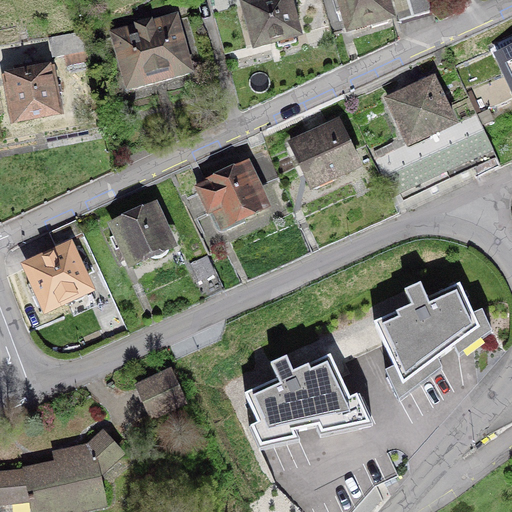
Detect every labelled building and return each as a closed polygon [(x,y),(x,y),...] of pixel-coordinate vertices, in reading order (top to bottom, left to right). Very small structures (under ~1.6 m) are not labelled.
[(256,0),(244,4),(255,46),(277,40),(278,47),(295,43),(293,35),(297,34),(287,0),(256,0)] [(343,11),(349,30),(371,23),(372,28),(386,23),(385,19),(390,17),(385,0),(334,0),(333,0),(336,13),(343,11)] [(396,0),(402,21),(431,12),(427,0),(396,0)] [(137,30),(115,36),(129,90),(152,84),(148,75),(187,65),(174,20),(152,26),(151,21),(136,25),(137,30)] [(57,57),(86,51),(82,32),(53,37),(57,57)] [(434,54),(439,64),(451,58),(446,48),(434,54)] [(511,49),(500,55),(511,82),(511,49)] [(5,78),(13,118),(59,110),(51,69),(44,70),(42,63),(15,68),(17,75),(5,78)] [(387,100),(407,143),(407,144),(429,134),(429,136),(454,125),(453,123),(433,79),(416,86),(415,84),(402,90),(404,92),(387,100)] [(114,115),(125,152),(148,145),(137,109),(114,115)] [(407,144),(407,143),(380,155),(394,185),(463,153),(476,179),(501,167),(476,113),(453,123),(454,125),(429,136),(429,134),(407,144)] [(511,115),(497,122),(511,151),(511,150),(511,115)] [(358,166),(338,123),(321,131),(320,129),(307,135),(308,137),(291,145),(304,174),(310,172),(315,184),(334,175),(334,177),(358,166)] [(247,140),(251,148),(264,141),(260,133),(247,140)] [(216,211),(223,227),(266,208),(254,182),(276,173),(266,149),(243,159),(246,166),(197,189),(208,214),(216,211)] [(363,192),(349,198),(362,228),(376,221),(363,192)] [(128,257),(130,263),(149,255),(154,258),(161,257),(166,254),(168,247),(170,246),(154,208),(114,226),(118,235),(110,239),(120,261),(128,257)] [(49,233),(55,246),(82,234),(76,220),(49,233)] [(39,294),(46,310),(70,299),(76,301),(83,298),(84,292),(89,290),(69,247),(26,267),(34,283),(27,286),(32,298),(39,294)] [(189,265),(202,294),(220,286),(206,257),(189,265)] [(411,307),(374,324),(402,387),(479,329),(459,285),(427,300),(420,285),(404,292),(411,307)] [(245,395),(264,439),(358,419),(330,357),(293,373),(286,358),(271,365),(277,380),(245,395)] [(138,387),(151,416),(183,402),(170,373),(138,387)] [(103,434),(87,449),(98,475),(121,454),(103,434)] [(57,464),(23,471),(29,498),(30,504),(32,504),(33,511),(54,511),(103,502),(98,475),(87,449),(55,456),(57,464)] [(0,501),(29,498),(23,471),(13,474),(13,475),(0,476),(0,501)]
